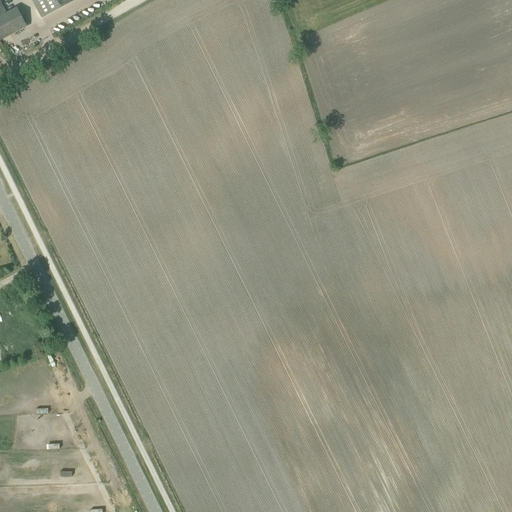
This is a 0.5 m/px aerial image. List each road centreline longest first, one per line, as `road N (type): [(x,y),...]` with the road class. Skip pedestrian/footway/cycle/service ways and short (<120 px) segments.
road 1 (tertiary): [(154,511),(0,194)]
road 2 (track): [(0,79),(157,0)]
